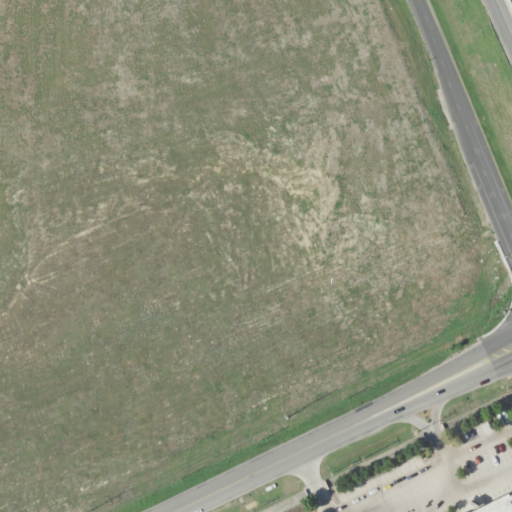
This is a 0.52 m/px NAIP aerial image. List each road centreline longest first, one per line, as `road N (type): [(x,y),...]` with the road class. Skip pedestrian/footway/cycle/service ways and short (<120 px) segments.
road 1 (secondary): [(416,0),(511,232)]
road 2 (primary): [(511,332),(341,431)]
road 3 (primary): [(341,431),(174,511)]
road 4 (primary): [(341,431),(511,361)]
